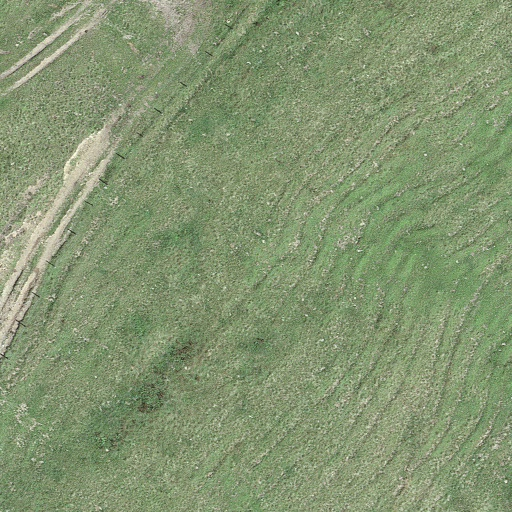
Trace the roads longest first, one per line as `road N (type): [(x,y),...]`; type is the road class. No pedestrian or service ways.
road 1 (track): [(0,325),(92,162),(209,0)]
road 2 (track): [(105,0),(0,86)]
